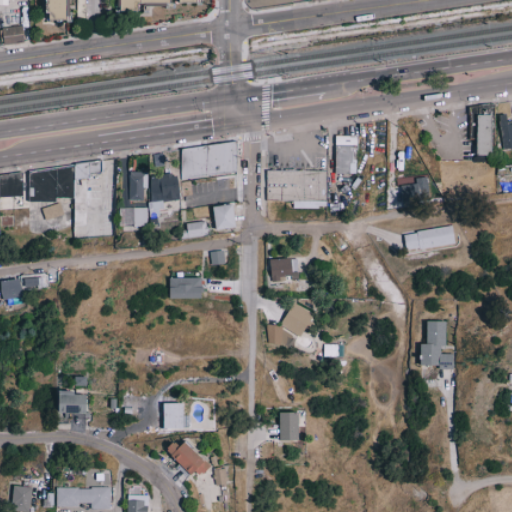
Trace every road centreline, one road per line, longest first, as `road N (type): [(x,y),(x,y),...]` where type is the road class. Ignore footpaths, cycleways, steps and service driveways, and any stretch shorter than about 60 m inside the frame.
road 1 (residential): [(253,511),(251,128)]
road 2 (secondary): [(251,128),(511,88)]
road 3 (residential): [(0,272),(252,236)]
road 4 (secondary): [(232,100),(0,133)]
road 5 (tertiary): [(0,61),(228,29)]
road 6 (residential): [(0,432),(72,431),(155,474),(180,511)]
road 7 (tertiary): [(228,29),(426,0)]
road 8 (secondary): [(511,59),(324,87)]
road 9 (secondary): [(100,149),(251,128)]
